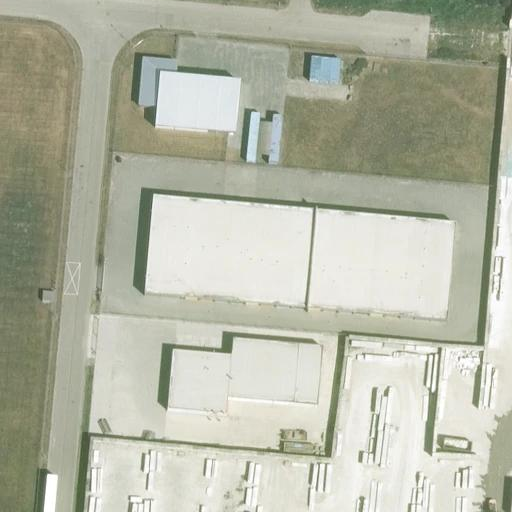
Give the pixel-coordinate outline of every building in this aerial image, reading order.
[(343,81),(343,58),(324,58),(324,81),(343,81)] [(155,63),(142,75),(139,109),(157,110),(155,129),(235,136),(240,84),(176,78),(177,65),(155,63)] [(284,117),(258,117),(257,158),(284,158),(284,117)] [(153,200),(145,297),(449,324),(457,226),(153,200)] [(323,349),(248,343),(233,341),(231,359),(172,353),(167,412),(226,418),(228,401),(318,409),(323,349)]
